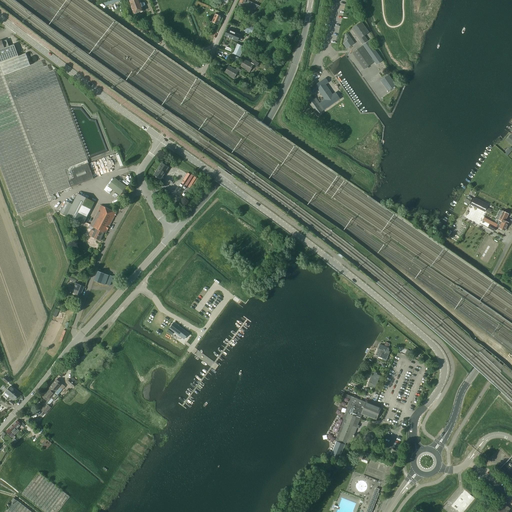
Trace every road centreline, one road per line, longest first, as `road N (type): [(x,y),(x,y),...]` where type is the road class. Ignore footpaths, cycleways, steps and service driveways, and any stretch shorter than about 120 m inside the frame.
road 1 (tertiary): [(418,452),(414,417),(443,377),(436,350),(339,267),(160,137)]
road 2 (unclassified): [(173,232),(277,103),(310,0)]
road 3 (tertiary): [(160,137),(0,18)]
road 4 (residential): [(143,186),(101,253),(72,329),(77,338)]
road 5 (secondary): [(433,451),(511,315)]
road 6 (tertiary): [(77,338),(173,232)]
